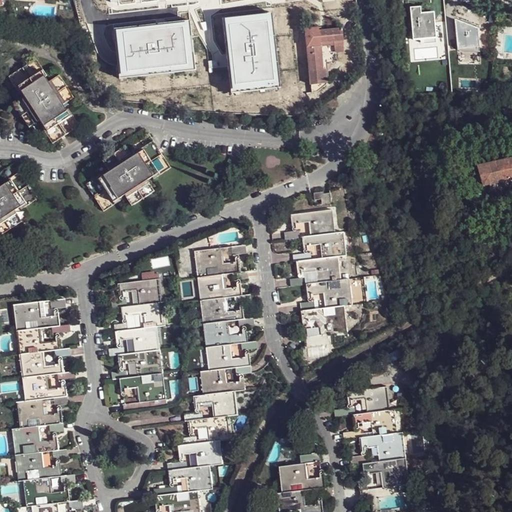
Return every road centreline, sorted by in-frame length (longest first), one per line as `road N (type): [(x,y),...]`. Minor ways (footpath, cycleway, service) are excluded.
road 1 (residential): [(345,511),(334,448),(273,340),(254,205)]
road 2 (residential): [(254,205),(326,175),(353,141),(371,77),(363,0)]
road 3 (residential): [(80,271),(254,205)]
road 4 (residential): [(103,498),(136,484),(151,447),(91,408)]
road 5 (residential): [(80,271),(96,385),(91,408)]
